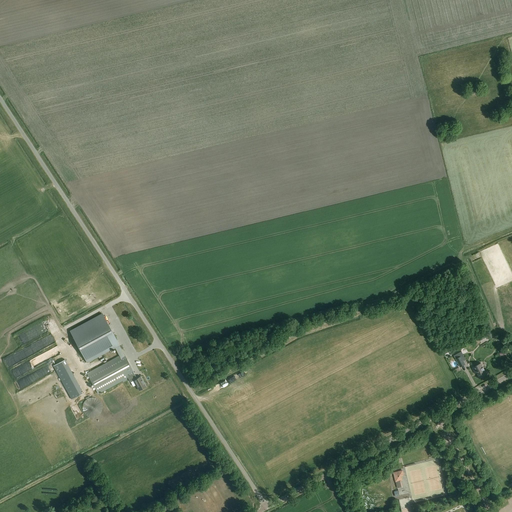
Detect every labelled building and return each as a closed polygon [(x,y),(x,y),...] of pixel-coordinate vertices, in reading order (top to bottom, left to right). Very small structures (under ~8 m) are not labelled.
[(115,348),(119,356),(87,373),(98,394),(128,378),(131,383),(134,381),(139,391),(146,387),(141,377),(137,379),(135,375),(102,314),(70,331),(87,363),(115,348)] [(486,333),(477,337),(480,341),(488,336),(486,333)] [(459,353),(454,355),(456,358),(456,359),(460,366),(465,364),(461,356),(459,353)] [(53,366),(71,399),(82,394),(81,391),(82,390),(65,359),(53,366)] [(12,369),(16,377),(32,370),(28,362),(12,369)] [(487,374),(481,362),(472,367),(475,373),(477,372),(480,378),(487,374)] [(96,398),(92,397),(89,398),(86,400),(83,403),(82,406),(82,409),(84,413),(86,415),(89,417),(92,418),(96,417),(99,415),(101,412),(102,409),(102,406),(101,402),(99,400),(96,398)] [(401,476),(404,475),(402,471),(394,473),(396,482),(402,480),(401,476)]
